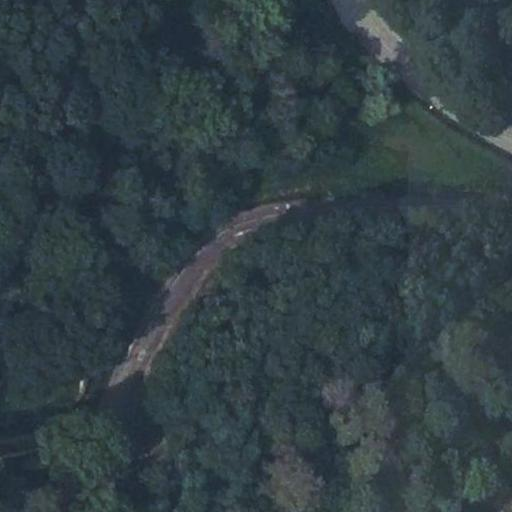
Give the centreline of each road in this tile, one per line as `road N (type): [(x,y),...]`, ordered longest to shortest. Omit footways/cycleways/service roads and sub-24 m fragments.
road 1 (unclassified): [(511,212),(323,213),(256,228),(201,257),(142,348),(107,423),(109,511)]
road 2 (residential): [(511,140),(386,47),(351,0)]
